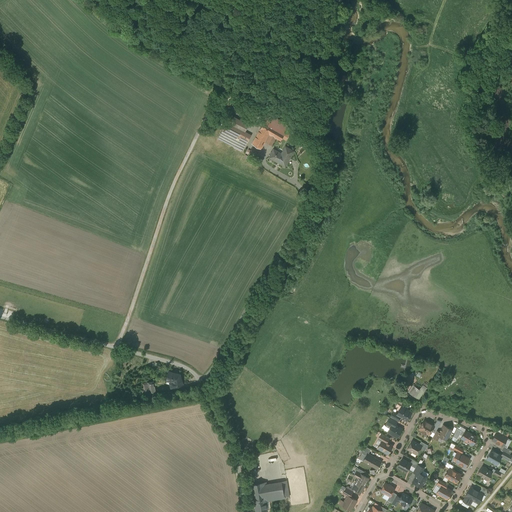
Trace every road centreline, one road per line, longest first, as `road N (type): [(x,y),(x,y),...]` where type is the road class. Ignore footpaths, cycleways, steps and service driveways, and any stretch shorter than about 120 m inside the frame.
road 1 (residential): [(244,511),(229,440),(194,374),(0,316)]
road 2 (residential): [(385,473),(450,506),(486,445),(478,426),(423,413),(414,419)]
road 3 (track): [(199,380),(291,233)]
